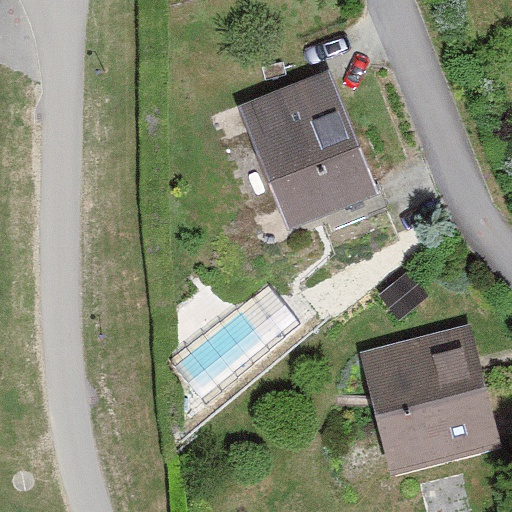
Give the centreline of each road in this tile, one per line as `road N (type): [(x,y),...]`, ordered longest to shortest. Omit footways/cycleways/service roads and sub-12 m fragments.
road 1 (residential): [(99,511),(69,363),(69,36)]
road 2 (residential): [(511,252),(480,208),(404,0)]
